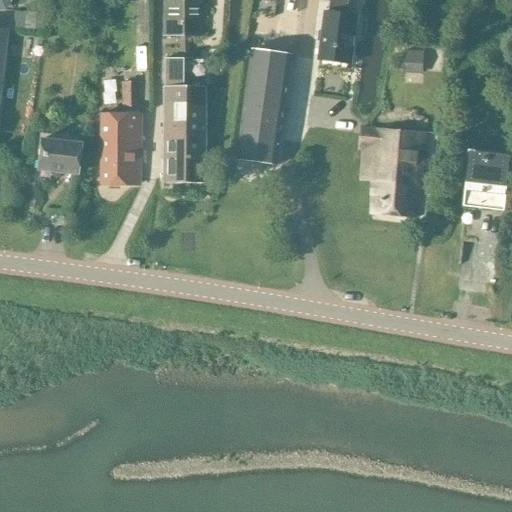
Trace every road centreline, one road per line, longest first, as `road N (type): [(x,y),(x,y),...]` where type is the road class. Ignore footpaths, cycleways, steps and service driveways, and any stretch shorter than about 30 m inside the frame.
road 1 (tertiary): [(0,263),(511,344)]
road 2 (unknown): [(103,277),(151,171),(161,0)]
